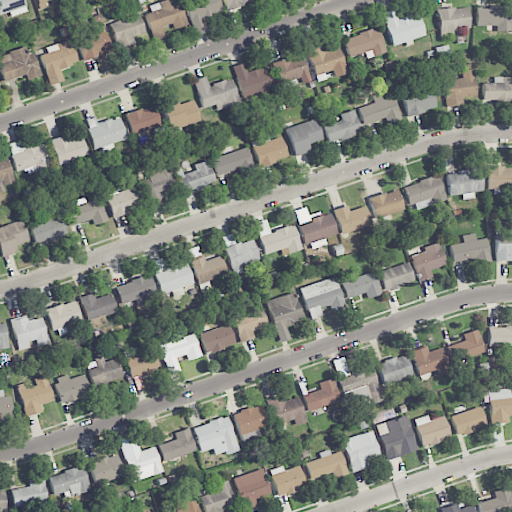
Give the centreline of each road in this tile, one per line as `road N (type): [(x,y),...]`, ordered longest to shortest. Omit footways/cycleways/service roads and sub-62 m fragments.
road 1 (residential): [(0,456),(41,449),(440,307),(511,294)]
road 2 (residential): [(0,292),(436,144),(511,135)]
road 3 (residential): [(0,125),(360,0)]
road 4 (residential): [(335,511),(511,453)]
